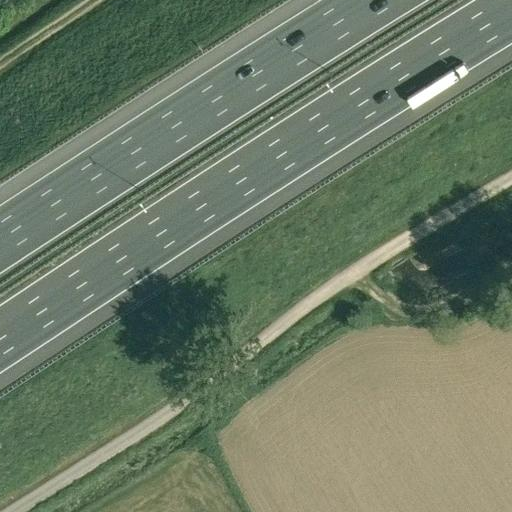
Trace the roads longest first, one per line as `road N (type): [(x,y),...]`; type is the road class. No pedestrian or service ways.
road 1 (motorway): [(0,339),(511,10)]
road 2 (unclassified): [(14,511),(217,379),(336,284),(511,179)]
road 3 (motorway): [(374,0),(0,240)]
